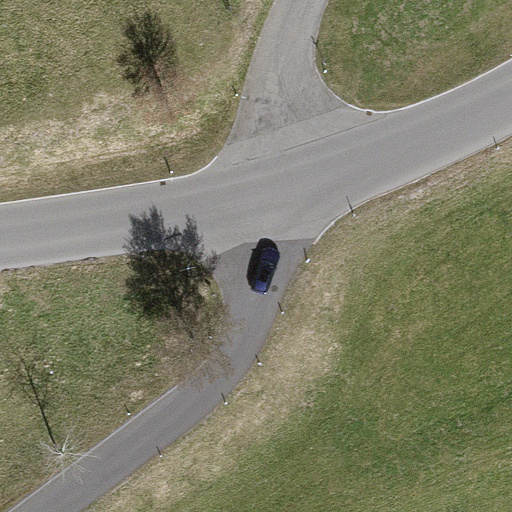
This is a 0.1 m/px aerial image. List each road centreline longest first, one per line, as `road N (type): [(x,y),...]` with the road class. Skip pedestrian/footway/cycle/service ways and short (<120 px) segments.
road 1 (unclassified): [(45,511),(240,341),(273,202)]
road 2 (tertiary): [(0,239),(273,202)]
road 3 (tertiary): [(273,202),(459,127),(511,96)]
road 4 (unclassified): [(302,0),(273,202)]
